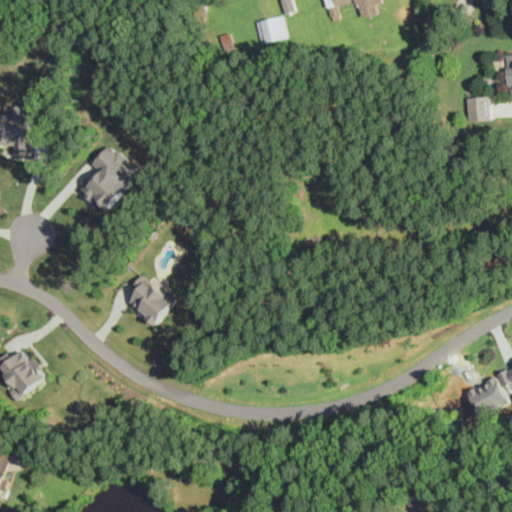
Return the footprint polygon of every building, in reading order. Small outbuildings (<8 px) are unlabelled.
[(385,2),(384,0),(336,0),(338,5),(355,0),(359,0),(364,17),(380,12),(378,4),(385,2)] [(489,11),(487,0),(503,0),(505,9),(489,11)] [(291,36),(286,14),(259,21),(264,42),(291,36)] [(494,98),(473,100),(474,124),(496,122),(495,111),(494,98)] [(33,155),(34,114),(25,114),(25,105),(15,105),(15,113),(0,113),(0,145),(18,145),(18,154),(33,155)] [(143,172),(112,144),(95,163),(100,168),(82,188),(108,211),(143,172)] [(165,288),(144,274),(135,287),(139,290),(131,303),(161,324),(179,296),(165,287),(165,288)] [(50,377),(28,348),(15,357),(12,352),(0,361),(18,385),(12,389),(20,399),(50,377)] [(511,364),(502,369),(511,392),(511,364)] [(0,452),(0,498),(1,499),(4,489),(10,491),(13,481),(9,479),(16,458),(0,452)]
